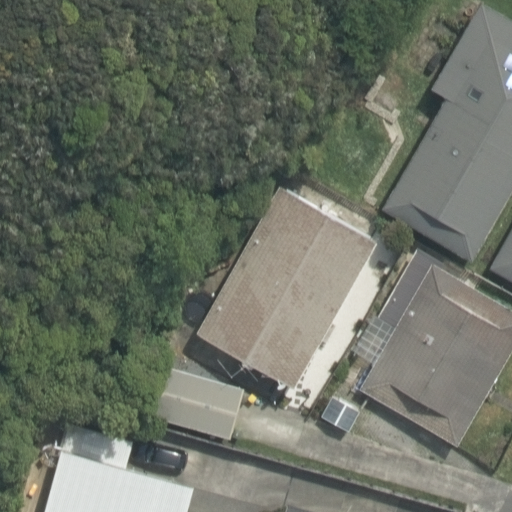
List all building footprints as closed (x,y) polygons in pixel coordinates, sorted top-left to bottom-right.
[(511,14),(483,0),(464,0),(424,83),(430,86),(370,209),(461,254),(507,162),(511,164),(511,14)] [(371,225),(277,177),(198,330),(291,379),(371,225)] [(511,194),(477,270),(511,285),(511,194)] [(511,336),(511,300),(420,252),(349,385),(456,442),(511,336)] [(236,366),(169,356),(160,420),(228,429),(236,366)] [(167,511),(179,470),(45,432),(23,511),(167,511)] [(357,511),(278,494),(274,511),(357,511)]
